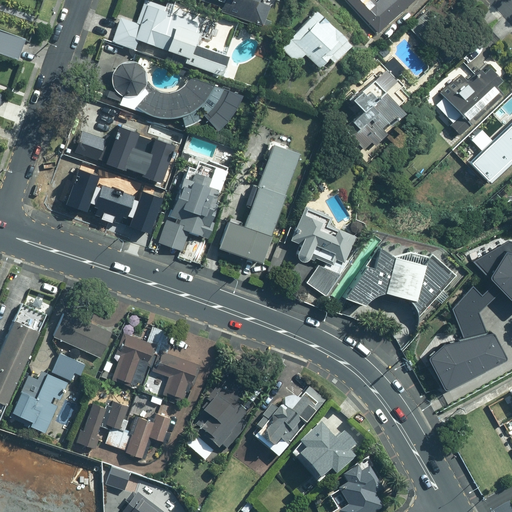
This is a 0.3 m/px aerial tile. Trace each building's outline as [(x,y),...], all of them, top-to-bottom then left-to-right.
[(120,16),(111,40),(134,48),(138,38),(186,55),(184,61),(221,74),(228,54),(193,42),(202,17),(151,0),(143,0),(136,21),(120,16)] [(203,0),(208,1),(208,0),(230,0),(229,3),(227,2),(224,12),(263,25),(270,4),(262,1),(262,0),(203,0)] [(372,0),(347,0),(377,32),(411,0),(380,0),(376,4),(372,0)] [(449,22),(430,1),(406,23),(425,44),(449,22)] [(314,8),(279,46),(296,61),(303,53),(318,67),(328,56),(333,61),(351,42),(314,8)] [(0,26),(0,49),(17,55),(24,35),(0,26)] [(242,93),(213,83),(188,75),(184,81),(179,86),(172,89),(165,90),(158,88),(152,84),(147,79),(146,79),(146,71),(142,64),(136,60),(128,58),(121,59),(115,63),(111,69),(109,76),(110,79),(104,98),(136,108),(137,105),(149,113),(164,116),(180,115),(184,126),(196,121),(205,115),(217,129),(227,120),(236,107),(242,93)] [(459,133),(503,92),(495,84),(501,78),(488,65),(482,70),(478,66),(465,79),(459,73),(439,91),(460,113),(450,123),(459,133)] [(343,127),(363,148),(371,141),(374,145),(388,132),(382,126),(387,122),(390,125),(405,112),(384,89),(395,78),(385,67),(352,98),(362,109),(343,127)] [(511,108),(484,134),(492,142),(471,163),(483,175),(511,147),(511,108)] [(118,123),(105,160),(124,167),(125,165),(140,170),(139,172),(159,179),(172,141),(152,135),(147,148),(131,143),(136,129),(118,123)] [(82,127),(74,149),(97,157),(104,135),(82,127)] [(261,261),(299,151),(272,142),(244,224),(227,218),(218,246),(261,261)] [(185,163),(158,241),(181,249),(188,230),(207,237),(219,201),(216,200),(224,177),(185,163)] [(96,173),(76,166),(63,202),(146,231),(159,195),(139,188),(136,195),(131,194),(132,192),(99,180),(98,184),(93,182),(96,173)] [(470,199),(450,177),(427,197),(448,219),(470,199)] [(299,243),(296,251),(296,255),(298,257),(300,259),(304,259),(308,257),(313,259),(315,256),(326,261),(323,265),(318,263),(305,281),(325,295),(349,260),(345,257),(356,234),(328,222),(332,214),(304,203),(289,238),(299,243)] [(364,224),(353,218),(347,228),(358,234),(364,224)] [(431,251),(428,255),(428,254),(410,250),(393,254),(377,244),(342,295),(364,303),(369,297),(376,293),(384,291),(393,291),(402,294),(409,299),(414,307),(417,316),(456,273),(431,251)] [(511,250),(504,248),(487,275),(511,302),(511,250)] [(445,388),(503,358),(504,354),(492,330),(489,329),(476,309),(487,299),(469,285),(452,307),(463,336),(440,341),(427,354),(426,358),(441,387),(445,388)] [(5,338),(29,349),(45,314),(21,303),(5,338)] [(64,310),(52,335),(100,357),(111,331),(64,310)] [(157,344),(123,331),(115,352),(120,354),(111,377),(134,386),(136,381),(140,382),(147,364),(149,365),(157,344)] [(0,349),(0,378),(14,385),(29,349),(5,338),(0,349)] [(159,348),(151,369),(168,376),(161,392),(182,400),(185,390),(188,391),(191,384),(192,385),(201,363),(159,348)] [(59,352),(50,370),(70,379),(74,371),(80,374),(84,363),(59,352)] [(37,377),(28,373),(9,415),(44,431),(56,404),(49,401),(52,395),(59,398),(67,381),(40,369),(37,377)] [(0,414),(14,385),(0,378),(0,414)] [(229,432),(245,413),(237,407),(242,401),(223,384),(218,390),(216,388),(206,399),(208,401),(202,408),(203,410),(193,422),(200,429),(195,435),(193,434),(185,444),(204,460),(215,447),(218,449),(231,434),(229,432)] [(251,434),(277,456),(325,400),(309,387),(289,410),(281,404),(277,409),(271,404),(261,416),(263,417),(255,426),(257,427),(251,434)] [(104,442),(124,448),(130,430),(124,428),(127,419),(123,418),(128,404),(107,397),(104,406),(92,402),(83,428),(80,428),(76,440),(95,447),(99,434),(96,433),(99,424),(109,428),(104,442)] [(132,431),(130,430),(124,448),(124,450),(144,457),(152,436),(167,441),(170,431),(166,430),(170,417),(155,412),(152,420),(138,415),(132,431)] [(304,449),(297,455),(319,479),(329,470),(334,476),(354,457),(348,451),(354,445),(341,431),(333,438),(320,422),(298,442),(304,449)] [(11,429),(1,423),(0,425),(0,439),(4,442),(11,429)] [(98,511),(98,477),(94,477),(94,472),(81,472),(81,478),(68,478),(67,458),(55,458),(55,465),(37,466),(38,511),(56,511),(66,511),(98,511)] [(104,485),(124,492),(131,473),(111,466),(104,485)] [(337,511),(374,511),(383,507),(357,466),(343,475),(348,482),(337,489),(347,505),(337,511)] [(163,511),(137,491),(135,494),(132,491),(124,501),(128,504),(121,511),(163,511)] [(511,511),(511,510),(508,502),(491,510),(491,511),(511,511)]
